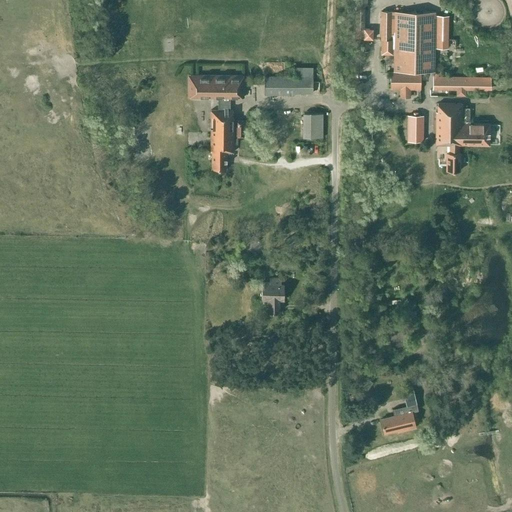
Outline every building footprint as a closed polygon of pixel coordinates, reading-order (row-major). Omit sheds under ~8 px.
[(380,11),(380,39),(381,39),(381,54),(392,54),(392,39),(390,39),(391,11),(380,11)] [(394,11),(393,71),(434,71),(434,14),(434,11),(394,11)] [(356,13),(355,29),(357,29),(364,29),(364,14),(356,13)] [(434,14),(434,38),(446,38),(447,14),(434,14)] [(356,30),(356,38),(362,38),(362,40),(371,40),(372,30),(357,30),(356,30)] [(294,67),(294,75),(312,75),(312,67),(294,67)] [(390,72),(390,89),(420,90),(421,72),(390,72)] [(188,75),(187,97),(195,97),(218,97),(218,110),(210,110),(210,151),(211,151),(211,168),(226,168),(226,151),(233,151),(234,136),(243,136),(243,121),(234,121),(234,119),(232,118),(232,110),(228,110),(228,97),(243,97),(243,75),(196,75),(188,75)] [(264,75),(264,95),(294,95),(294,93),(312,94),(312,92),(319,93),(319,81),(312,81),(312,76),(264,75)] [(436,77),(436,90),(484,90),(487,90),(487,77),(484,77),(436,77)] [(436,111),(435,144),(449,144),(449,152),(446,152),(446,170),(459,170),(460,152),(458,152),(458,144),(461,145),(461,144),(489,145),(489,124),(461,123),(461,103),(437,103),(437,111),(436,111)] [(304,114),(303,138),(322,138),(322,114),(304,114)] [(407,114),(407,136),(422,136),(422,114),(417,114),(413,114),(407,114)] [(293,234),(283,240),(289,249),(298,243),(293,234)] [(261,282),(261,299),(268,299),(268,312),(279,312),(279,299),(283,299),(283,284),(280,284),(281,278),(269,278),(269,282),(261,282)] [(394,416),(380,419),(384,433),(401,429),(401,431),(415,428),(412,412),(418,410),(414,396),(413,390),(403,392),(405,398),(406,406),(392,409),(394,416)]
